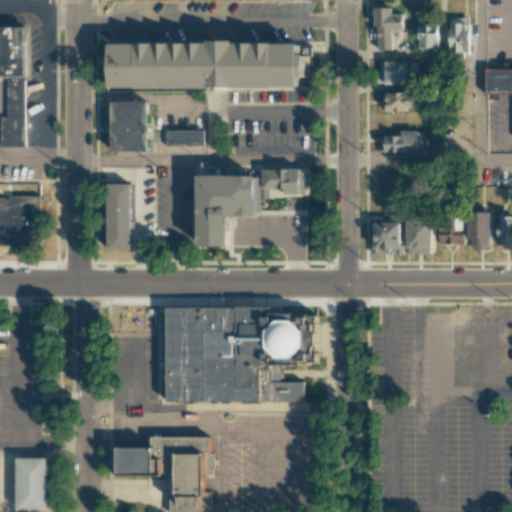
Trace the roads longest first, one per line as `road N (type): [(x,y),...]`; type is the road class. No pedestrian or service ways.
road 1 (residential): [(77,0),(86,511)]
road 2 (residential): [(511,285),(0,284)]
road 3 (residential): [(346,0),(347,511)]
